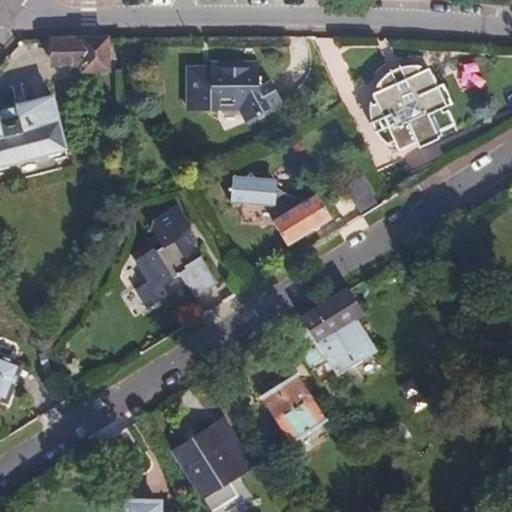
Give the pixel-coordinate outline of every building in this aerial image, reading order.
[(85,36),(45,38),(47,63),(77,61),(78,68),(104,67),(103,44),(102,36),(85,36)] [(191,71),(189,110),(241,112),(246,119),(281,100),(274,87),(261,87),(261,67),(238,66),(237,61),(213,60),(213,66),(213,75),(202,75),(202,71),(191,71)] [(457,90),(479,79),(471,63),(449,73),(457,90)] [(202,65),(202,71),(202,75),(213,75),(213,66),(202,65)] [(395,86),(389,74),(374,92),(378,97),(372,101),(376,106),(372,109),(372,115),(376,129),(386,123),(390,131),(380,137),(399,152),(403,149),(406,154),(442,131),(430,114),(448,102),(425,67),(420,70),(417,65),(409,66),(396,70),(403,81),(395,86)] [(396,70),(389,74),(395,86),(403,81),(396,70)] [(0,162),(56,146),(40,94),(5,104),(4,102),(0,103),(0,162)] [(271,202),(272,176),(225,174),(224,200),(271,202)] [(312,197),(271,223),(284,243),(326,218),(312,197)] [(154,252),(150,247),(131,259),(144,281),(132,289),(144,309),(156,302),(160,307),(186,292),(193,301),(214,288),(198,262),(195,264),(194,261),(196,259),(197,259),(191,247),(187,249),(180,236),(189,230),(174,206),(151,221),(147,228),(157,243),(160,247),(154,252)] [(197,242),(189,230),(180,236),(187,249),(191,247),(197,242)] [(157,243),(150,247),(154,252),(160,247),(157,243)] [(357,311),(344,287),(333,294),(299,315),(304,324),(333,371),(334,372),(373,350),(352,314),(357,311)] [(318,379),(333,371),(304,324),(290,333),(318,379)] [(0,358),(0,402),(15,364),(0,358)] [(280,375),(266,383),(256,389),(283,436),(321,414),(293,368),(280,375)] [(264,378),(266,383),(280,375),(276,371),(264,378)] [(236,423),(228,428),(244,454),(252,449),(236,423)] [(139,450),(123,425),(95,442),(111,468),(139,450)] [(207,502),(211,508),(219,503),(247,486),(233,461),(244,454),(228,428),(180,455),(199,488),(193,491),(202,504),(207,502)] [(129,511),(131,511),(132,500),(143,501),(144,496),(120,494),(118,511),(123,511),(124,511),(129,511)] [(153,511),(154,501),(143,501),(132,500),(131,511),(129,511),(124,511),(123,511),(153,511)] [(219,503),(211,508),(213,511),(215,511),(223,508),(219,503)]
